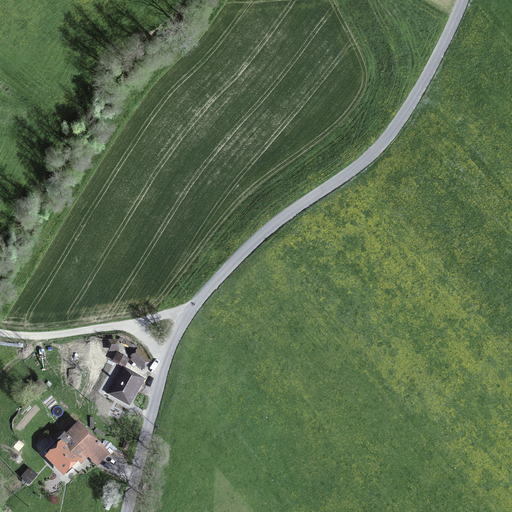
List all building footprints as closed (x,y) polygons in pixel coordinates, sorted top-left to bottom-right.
[(120,353),(119,343),(106,345),(108,355),(120,353)] [(148,361),(137,351),(132,356),(143,366),(148,361)] [(128,401),(140,379),(126,371),(114,393),(128,401)] [(41,382),(32,388),(37,395),(46,388),(41,382)] [(55,442),(45,452),(65,472),(90,447),(93,451),(100,445),(81,425),(67,439),(64,435),(56,443),(55,442)] [(36,475),(30,470),(23,478),(29,483),(36,475)]
